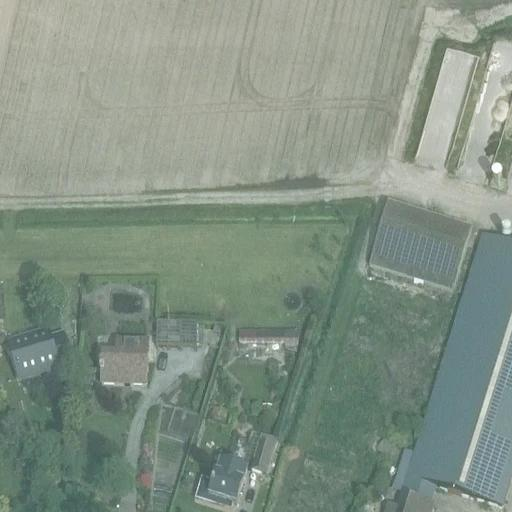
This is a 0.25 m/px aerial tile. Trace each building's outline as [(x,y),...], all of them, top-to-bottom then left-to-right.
[(367,267),(451,293),(469,232),(385,206),(367,267)] [(511,244),(481,235),(406,480),(435,489),(502,509),(511,477),(511,244)] [(293,310),(313,316),(319,296),(299,291),(293,310)] [(66,315),(67,331),(76,331),(76,315),(66,315)] [(156,348),(197,349),(198,326),(157,324),(156,348)] [(311,333),(270,334),(270,326),(253,326),(253,339),(263,339),(263,355),(296,354),(296,341),(311,341),(311,333)] [(48,337),(29,343),(10,348),(19,379),(58,368),(56,362),(70,358),(63,335),(48,339),(48,337)] [(103,357),(102,366),(102,386),(147,388),(148,343),(117,342),(116,358),(103,357)] [(251,472),(267,477),(277,442),(262,437),(251,472)] [(203,483),(197,501),(224,509),(226,504),(237,507),(242,488),(247,471),(221,463),(217,476),(216,475),(215,479),(213,486),(203,483)] [(388,506),(386,511),(433,511),(434,510),(429,508),(435,489),(406,480),(398,509),(388,506)]
